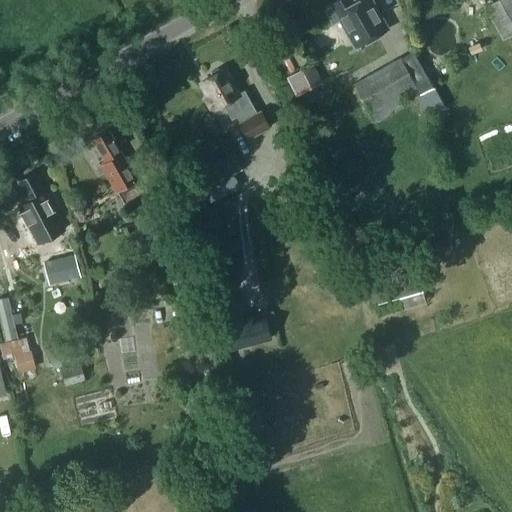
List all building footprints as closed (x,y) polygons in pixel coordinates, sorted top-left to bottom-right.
[(342,20),(356,46),(387,29),(382,19),(379,21),(377,17),(378,16),(371,3),(368,5),(364,0),(342,0),(334,5),(335,7),(329,11),(328,14),(333,25),(342,20)] [(511,0),(502,0),(487,8),(504,39),(511,34),(511,0)] [(403,95),(417,87),(402,60),(357,85),(373,112),(377,121),(407,104),(403,95)] [(302,69),(287,77),(296,95),(311,87),(302,69)] [(245,94),(238,97),(225,72),(224,72),(219,70),(212,74),(211,79),(202,84),(209,98),(207,102),(210,108),(215,109),(216,110),(224,106),(231,121),(236,119),(248,141),(269,131),(260,114),(256,116),(245,94)] [(109,130),(93,140),(103,158),(99,161),(117,193),(125,189),(127,192),(136,186),(135,183),(139,181),(109,130)] [(208,189),(242,171),(233,154),(199,173),(208,189)] [(25,199),(14,204),(35,245),(64,231),(57,217),(33,168),(14,177),(25,199)] [(158,261),(165,259),(179,256),(178,255),(173,234),(153,239),(158,261)] [(80,276),(74,253),(43,262),(49,284),(80,276)] [(179,256),(165,259),(172,285),(192,279),(185,253),(178,255),(179,256)] [(374,305),(422,292),(416,273),(368,285),(374,305)] [(7,296),(0,298),(0,316),(5,339),(17,336),(7,296)] [(201,321),(196,301),(178,306),(183,326),(201,321)] [(269,336),(263,315),(225,325),(231,346),(269,336)] [(5,358),(16,355),(19,366),(35,361),(28,334),(1,342),(5,358)] [(54,371),(84,363),(78,341),(49,349),(54,371)] [(66,388),(86,383),(82,368),(62,373),(66,388)]
